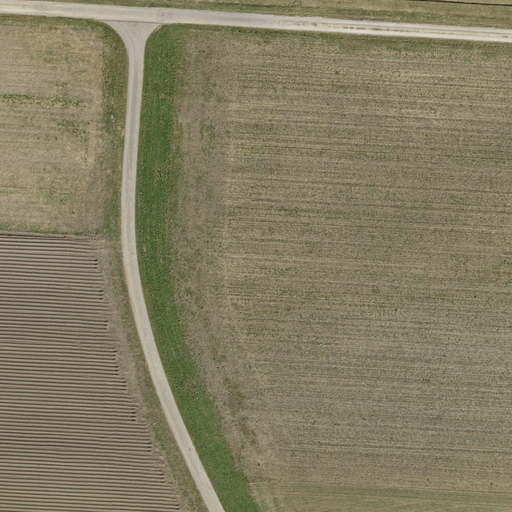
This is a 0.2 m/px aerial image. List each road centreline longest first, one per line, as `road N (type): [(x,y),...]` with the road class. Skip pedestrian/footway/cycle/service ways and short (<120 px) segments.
road 1 (track): [(222,511),(149,336),(128,220),(138,14)]
road 2 (track): [(511,33),(0,6)]
